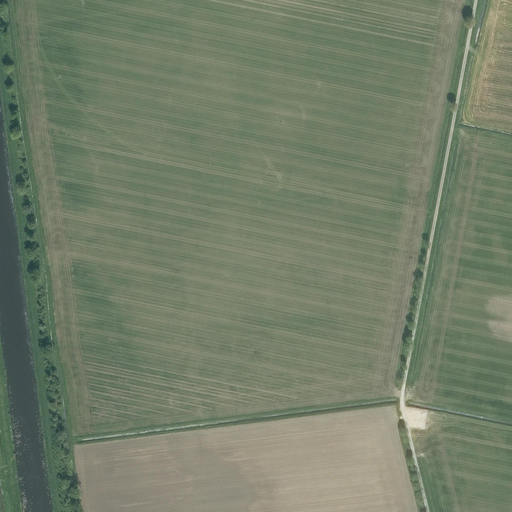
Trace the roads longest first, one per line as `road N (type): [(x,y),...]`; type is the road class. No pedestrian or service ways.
road 1 (unclassified): [(428,511),(402,393),(477,0)]
road 2 (track): [(0,44),(60,511)]
